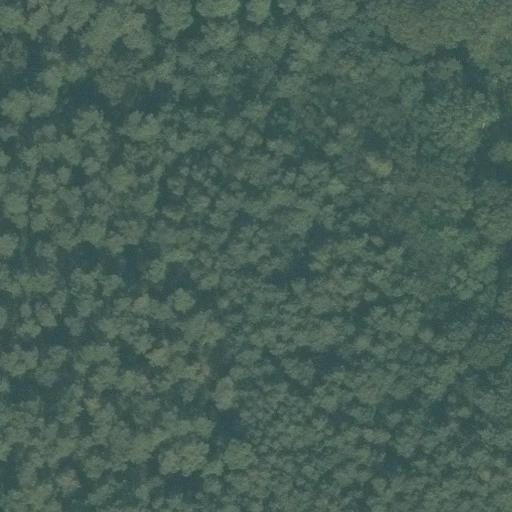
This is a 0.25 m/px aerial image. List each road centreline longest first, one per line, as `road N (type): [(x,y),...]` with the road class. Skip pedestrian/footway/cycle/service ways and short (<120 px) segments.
road 1 (track): [(0,71),(440,6)]
road 2 (track): [(440,6),(457,99),(511,286)]
